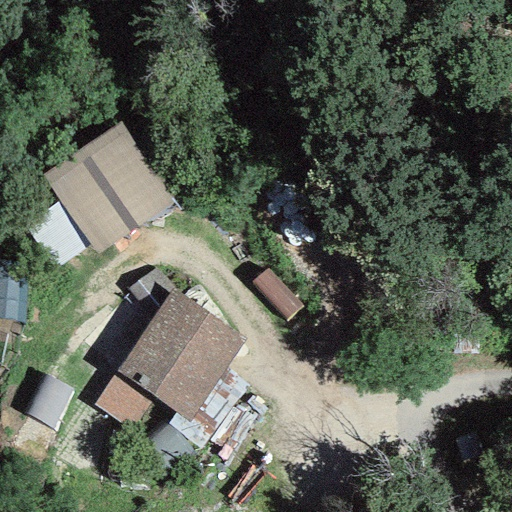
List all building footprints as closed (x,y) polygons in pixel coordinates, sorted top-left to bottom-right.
[(174,201),(119,122),(41,175),(97,254),(174,201)] [(286,320),(301,305),(267,270),(251,283),(286,320)] [(244,340),(172,290),(116,372),(152,398),(187,423),(244,340)] [(152,398),(116,372),(94,405),(132,431),(152,398)] [(53,429),(73,390),(45,376),(25,414),(53,429)]
